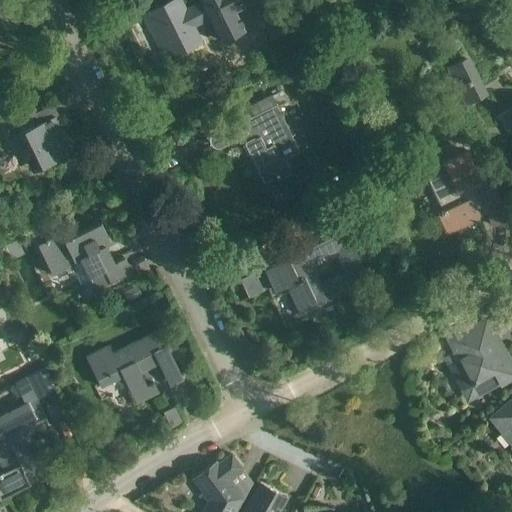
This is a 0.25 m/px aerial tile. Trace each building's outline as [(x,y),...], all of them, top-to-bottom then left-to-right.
[(169,59),(187,50),(200,44),(191,25),(206,17),(217,38),(210,41),(223,67),(244,56),(232,33),(236,31),(219,0),(197,0),(199,5),(185,13),(178,0),(171,0),(144,14),(161,49),(163,47),(169,59)] [(353,0),(361,12),(369,8),(364,0),(353,0)] [(468,58),(447,68),(457,88),(461,86),(466,84),(468,83),(469,84),(470,83),(472,83),(471,81),(478,78),(468,58)] [(451,109),(445,112),(456,134),(469,128),(458,106),(452,94),(446,97),(451,109)] [(292,173),(284,158),(299,151),(276,104),(240,122),(238,119),(211,132),(210,133),(209,134),(208,135),(208,136),(207,138),(207,139),(207,141),(208,142),(208,143),(209,144),(210,145),(211,146),(213,147),(214,147),(215,147),(217,147),(219,147),(246,133),(249,140),(244,143),(249,154),(249,153),(263,181),(275,175),(278,181),(281,179),(292,173)] [(38,123),(13,136),(31,172),(71,152),(55,118),(53,115),(49,118),(38,123)] [(492,225),(509,218),(495,188),(490,190),(484,177),(480,179),(468,153),(425,174),(434,193),(443,213),(438,215),(446,233),(479,218),(475,210),(483,206),(492,225)] [(382,194),(380,200),(383,205),(388,207),(394,205),(396,199),(392,192),(388,191),(382,194)] [(355,193),(339,200),(346,215),(362,207),(355,193)] [(40,234),(53,228),(47,216),(35,222),(40,234)] [(59,234),(38,244),(53,275),(74,264),(72,260),(78,258),(86,276),(88,281),(75,288),(81,302),(100,293),(98,288),(112,281),(130,272),(124,259),(114,264),(105,245),(111,242),(101,222),(83,231),(63,241),(59,234)] [(334,296),(335,298),(353,290),(352,288),(369,280),(360,262),(346,230),(264,268),(275,291),(287,286),(300,315),(318,307),(317,304),(334,296)] [(262,267),(240,277),(248,297),(271,288),(262,267)] [(17,311),(7,315),(12,327),(22,322),(17,311)] [(456,351),(445,357),(454,374),(464,369),(472,384),(493,373),(499,385),(511,377),(511,365),(500,343),(496,346),(482,320),(449,337),(456,351)] [(123,376),(136,403),(158,392),(153,382),(147,386),(140,372),(158,363),(170,386),(183,379),(159,330),(112,352),(109,345),(86,357),(101,387),(123,376)] [(38,399),(55,391),(44,368),(14,382),(25,404),(0,416),(0,462),(4,471),(2,472),(2,471),(0,472),(0,498),(30,484),(24,472),(55,457),(49,446),(30,455),(20,433),(47,419),(38,399)] [(511,399),(505,405),(493,415),(511,440),(511,399)] [(175,406),(163,412),(171,428),(182,422),(175,406)] [(216,461),(193,478),(205,495),(209,500),(201,511),(235,511),(243,499),(229,478),(242,468),(232,453),(218,463),(216,461)] [(74,482),(63,459),(45,468),(57,491),(74,482)] [(278,511),(286,498),(261,484),(244,511),(278,511)]
